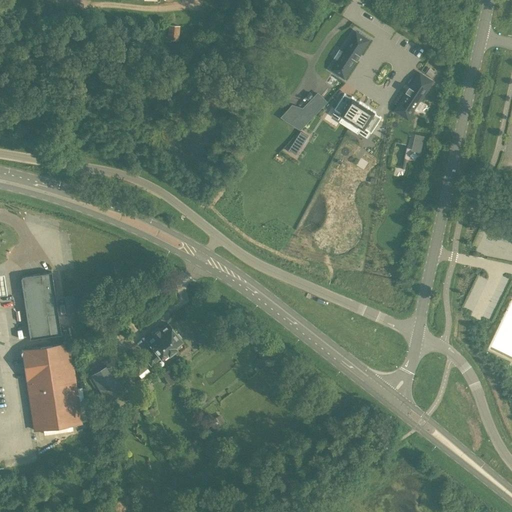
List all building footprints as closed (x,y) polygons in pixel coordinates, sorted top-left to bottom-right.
[(164,41),(170,41),(170,39),(178,40),(180,26),(168,25),(167,37),(164,37),(164,41)] [(333,67),(327,76),(340,84),(352,66),(353,67),(357,61),(356,61),(365,47),(352,38),(339,58),(341,59),(335,68),(333,67)] [(435,71),(429,68),(426,73),(431,76),(435,71)] [(407,92),(395,111),(408,119),(414,110),(412,108),(418,99),(420,101),(429,87),(416,79),(411,87),(410,86),(406,92),(407,92)] [(344,93),(334,109),(341,113),(340,114),(343,116),(339,121),(349,127),(364,103),(360,101),(359,101),(352,97),(351,98),(344,93)] [(364,103),(349,127),(358,133),(361,128),(364,129),(364,128),(371,133),(381,117),(375,113),(375,112),(368,107),(368,106),(364,103)] [(302,145),(295,141),(289,150),(296,155),(302,145)] [(30,338),(60,333),(51,274),(29,277),(29,276),(23,277),(21,278),(26,308),(30,338)] [(64,296),(67,316),(76,315),(73,295),(64,296)] [(181,341),(167,323),(160,328),(159,327),(153,332),(154,333),(146,340),(154,350),(144,358),(150,366),(167,352),(168,355),(176,349),(174,347),(181,341)] [(22,349),(25,371),(34,430),(80,423),(68,342),(30,348),(22,349)] [(147,368),(132,349),(123,356),(138,375),(147,368)] [(91,375),(108,402),(124,392),(108,365),(91,375)] [(162,374),(170,385),(176,380),(169,369),(162,374)] [(152,407),(147,410),(151,417),(156,414),(152,407)] [(217,426),(225,421),(220,414),(208,421),(214,431),(219,429),(217,426)] [(199,432),(191,437),(195,444),(204,439),(199,432)]
